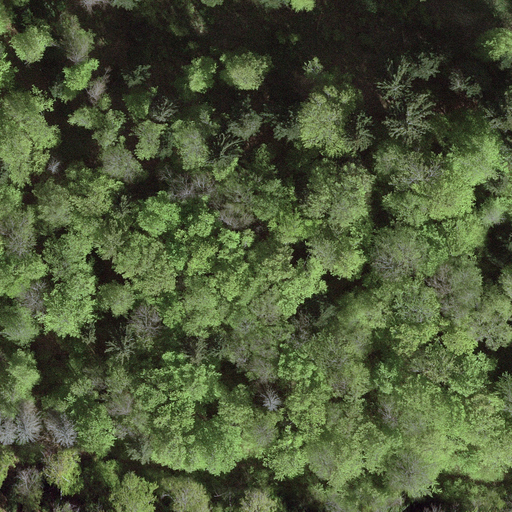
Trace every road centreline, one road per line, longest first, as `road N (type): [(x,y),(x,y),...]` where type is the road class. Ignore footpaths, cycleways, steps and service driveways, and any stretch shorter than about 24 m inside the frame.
road 1 (track): [(0,172),(511,98)]
road 2 (track): [(0,466),(225,458),(511,479)]
